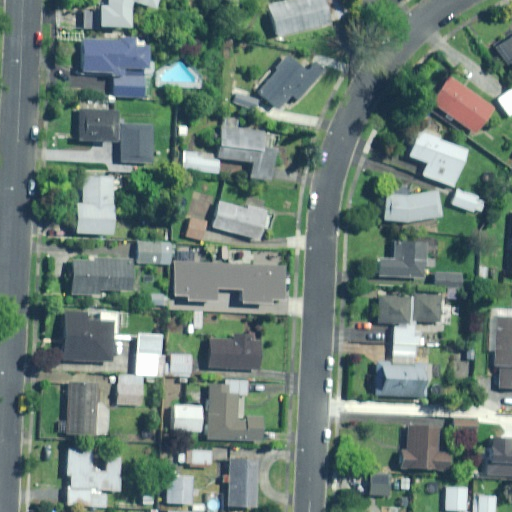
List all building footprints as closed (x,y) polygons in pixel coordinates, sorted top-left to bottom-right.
[(103,0),(103,7),(94,6),(93,14),(81,12),(78,28),(94,30),(94,26),(123,30),(127,4),(151,8),(151,0),(103,0)] [(329,25),(323,0),(297,0),(268,7),(276,38),(329,25)] [(511,32),(490,48),(506,70),(509,68),(511,72),(511,32)] [(143,70),(145,45),(78,40),(76,73),(120,76),(121,69),(143,70)] [(314,79),(287,57),(256,95),(276,111),(288,96),(296,102),(314,79)] [(490,109),(446,77),(427,103),(471,135),(490,109)] [(141,81),(111,80),(110,98),(140,98),(141,81)] [(199,81),(177,80),(177,88),(199,89),(199,81)] [(511,113),(511,94),(509,90),(494,100),(506,118),(511,113)] [(113,112),(75,110),(74,142),(112,143),(113,112)] [(150,122),(120,120),(118,163),(147,165),(150,122)] [(257,152),(260,133),(218,127),(215,146),(257,152)] [(463,151),(414,132),(405,157),(424,164),(419,177),(449,188),(463,151)] [(257,152),(215,146),(214,156),(183,152),(180,170),(215,175),(217,159),(249,164),(247,179),(267,182),(271,149),(277,149),(279,135),(260,133),(257,152)] [(110,179),(80,177),(79,204),(73,204),(71,234),(107,236),(110,179)] [(381,196),(379,221),(406,223),(438,217),(435,191),(411,195),(411,193),(407,193),(407,187),(399,187),(399,193),(397,193),(397,197),(391,196),(381,196)] [(479,212),(483,203),(476,201),(477,199),(454,190),(448,205),(470,213),(472,210),(479,212)] [(255,240),(263,211),(242,206),(241,208),(214,201),(208,228),(255,240)] [(202,222),(186,219),(182,238),(198,241),(202,222)] [(436,239),(416,238),(416,244),(391,243),(390,259),(375,259),(374,278),(420,280),(420,268),(431,269),(432,258),(435,258),(436,239)] [(167,243),(134,242),(133,264),(166,266),(167,243)] [(127,293),(129,261),(66,259),(65,296),(95,297),(96,292),(127,293)] [(280,268),(170,263),(168,297),(181,297),(181,301),(212,303),(213,291),(237,292),(236,304),(267,305),(267,301),(278,302),(280,268)] [(440,296),(410,294),(409,296),(371,295),(370,325),(391,326),(390,345),(420,346),(420,336),(411,335),(412,324),(439,325),(440,296)] [(166,296),(149,295),(148,306),(165,307),(166,296)] [(200,313),(191,312),(189,329),(198,330),(200,313)] [(57,361),(109,363),(110,335),(112,336),(113,321),(114,314),(97,313),(96,322),(82,321),(82,314),(59,313),(57,361)] [(496,367),(511,368),(511,318),(494,317),(492,367),(496,367)] [(158,337),(133,336),(132,376),(154,377),(155,357),(157,357),(158,337)] [(257,337),(230,336),(230,340),(205,339),(203,369),(255,372),(257,337)] [(413,348),(390,348),(390,365),(373,365),(372,396),(422,397),(423,366),(412,366),(413,348)] [(471,351),(466,350),(465,358),(456,357),(455,378),(470,379),(471,351)] [(187,357),(164,355),(163,373),(186,374),(187,357)] [(140,378),(119,377),(118,386),(114,386),(112,405),(138,407),(140,378)] [(222,386),(203,385),(203,393),(188,392),(187,407),(170,407),(169,432),(196,433),(196,426),(204,426),(203,441),(256,443),(257,420),(233,419),(234,396),(243,397),(244,382),(222,381),(222,386)] [(94,385),(65,384),(64,436),(105,437),(105,405),(93,405),(94,385)] [(436,429),(403,427),(401,450),(396,450),(394,470),(444,473),(445,453),(434,452),(436,429)] [(511,469),(511,439),(504,440),(503,443),(491,443),(490,469),(511,469)] [(61,476),(66,476),(65,491),(60,490),(59,506),(102,509),(103,491),(115,492),(117,458),(104,457),(103,474),(88,473),(89,450),(63,449),(61,476)] [(207,469),(206,449),(186,450),(186,469),(207,469)] [(488,455),(474,453),(473,472),(486,473),(488,455)] [(253,460),(225,458),(224,473),(218,473),(218,484),(224,485),(223,507),(250,509),(253,460)] [(386,497),(388,475),(367,474),(365,496),(386,497)] [(189,480),(162,479),(162,504),(187,505),(187,497),(193,497),(193,491),(188,491),(189,480)] [(461,511),(462,489),(442,488),(441,511),(458,511),(461,511)] [(490,511),(492,498),(471,496),(469,511),(490,511)]
